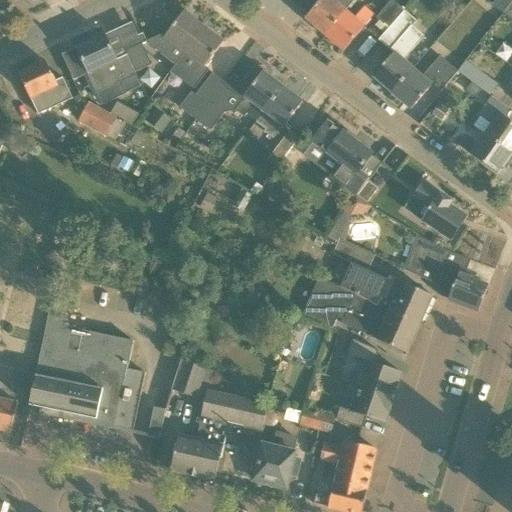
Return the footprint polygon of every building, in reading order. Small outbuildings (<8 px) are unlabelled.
[(325,35),(346,10),(354,0),(321,0),(305,19),(325,35)] [(389,29),(404,11),(392,0),(376,18),(389,29)] [(364,26),(374,15),(366,7),(356,19),(346,10),(325,35),(343,51),(365,27),(364,26)] [(392,93),(412,68),(404,61),(424,37),(412,27),(417,21),(404,11),(389,29),(379,40),(380,41),(384,36),(395,46),(391,50),(394,53),(373,77),(392,93)] [(176,66),(204,27),(184,12),(165,37),(162,34),(146,42),(147,44),(176,66)] [(176,66),(199,83),(209,70),(205,67),(224,42),(204,27),(176,66)] [(142,88),(135,73),(127,56),(117,61),(105,35),(76,48),(89,75),(89,74),(98,94),(122,83),(127,94),(142,88)] [(125,52),(127,56),(135,73),(152,65),(150,62),(142,45),(125,52)] [(438,95),(458,72),(440,57),(423,77),(412,68),(392,93),(411,110),(430,88),(438,95)] [(466,61),(458,72),(472,83),(483,91),(490,96),(498,85),(466,61)] [(56,82),(46,62),(19,74),(31,99),(32,98),(39,114),(72,99),(63,79),(56,82)] [(258,121),(283,87),(263,72),(234,109),(245,117),(248,113),(258,121)] [(196,120),(225,83),(212,74),(196,96),(192,92),(180,108),(196,120)] [(211,131),(239,94),(225,83),(196,120),(211,131)] [(483,91),(472,83),(465,92),(476,100),(483,91)] [(284,127),(303,102),(283,87),(258,121),(256,123),(266,130),(264,132),(273,139),(282,126),(284,127)] [(511,153),(511,151),(511,122),(504,117),(510,109),(491,96),(479,115),(492,124),(485,134),(511,153)] [(108,113),(89,102),(78,122),(106,137),(115,142),(125,124),(122,122),(123,121),(108,113)] [(440,104),(431,116),(441,123),(450,111),(440,104)] [(356,196),(370,178),(360,171),(372,154),(328,120),(311,142),(345,168),(336,180),(356,196)] [(278,168),(299,139),(289,132),(268,161),(278,168)] [(511,153),(485,134),(477,145),(467,137),(465,136),(459,145),(471,154),(470,155),(497,173),(511,153)] [(368,182),(357,196),(368,205),(379,191),(368,182)] [(451,240),(466,216),(449,205),(452,201),(423,182),(413,198),(430,209),(421,222),(451,240)] [(206,194),(200,207),(210,212),(217,199),(206,194)] [(479,311),(488,287),(474,281),(476,276),(448,265),(450,258),(433,251),(434,248),(434,246),(432,244),(430,242),(425,240),(424,239),(423,240),(422,242),(422,246),(422,248),(422,250),(424,253),(425,255),(428,257),(430,258),(431,258),(425,271),(437,276),(435,282),(442,291),(440,293),(442,297),(479,311)] [(354,247),(338,241),(332,254),(352,263),(341,287),(421,324),(433,297),(390,277),(388,281),(368,271),(375,255),(354,246),(354,247)] [(32,263),(28,275),(44,281),(47,273),(38,270),(39,266),(32,263)] [(407,354),(421,324),(341,287),(319,277),(301,316),(332,330),(337,318),(343,321),(341,325),(407,354)] [(39,414),(132,434),(145,376),(127,372),(133,344),(63,326),(67,312),(50,308),(29,405),(41,408),(39,414)] [(379,353),(379,351),(354,340),(349,356),(367,362),(359,387),(395,398),(399,384),(397,384),(401,372),(374,363),(377,352),(379,353)] [(174,391),(197,398),(202,382),(211,385),(215,371),(206,369),(206,367),(184,360),(174,391)] [(390,412),(395,398),(359,387),(351,411),(340,408),(336,420),(363,429),(363,427),(362,427),(365,417),(384,423),(388,411),(390,412)] [(226,435),(234,397),(207,391),(197,438),(180,434),(171,472),(215,482),(217,472),(233,476),(242,438),(226,435)] [(263,429),(269,405),(234,397),(226,435),(242,438),(233,476),(250,480),(262,429),(263,429)] [(0,399),(0,430),(11,433),(18,403),(0,399)] [(159,440),(166,410),(154,407),(147,437),(159,440)] [(331,434),(336,417),(305,408),(300,426),(331,434)] [(254,481),(256,481),(260,484),(265,485),(270,485),(286,489),(290,472),(298,474),(300,463),(293,461),(298,437),(277,432),(273,448),(262,445),(254,481)] [(376,449),(344,442),(342,449),(324,445),(320,460),(338,464),(336,474),(369,481),(376,449)] [(361,511),(369,481),(336,474),(333,484),(319,481),(314,505),(345,511),(361,511)]
